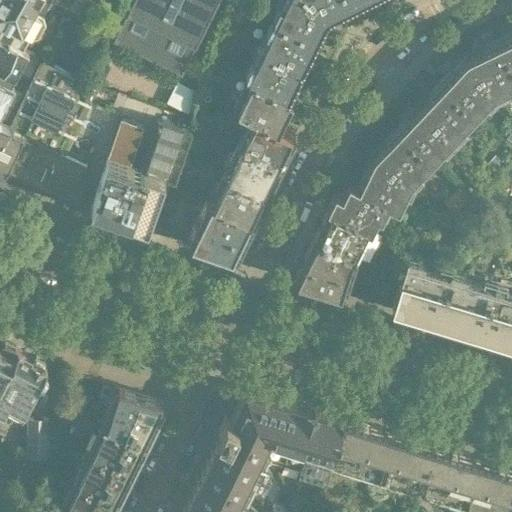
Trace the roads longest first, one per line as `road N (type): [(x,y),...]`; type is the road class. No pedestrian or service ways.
road 1 (residential): [(252,293),(353,79),(401,33),(460,0)]
road 2 (tertiary): [(237,318),(491,393)]
road 3 (tertiary): [(0,242),(237,318)]
road 4 (residential): [(237,318),(145,511)]
